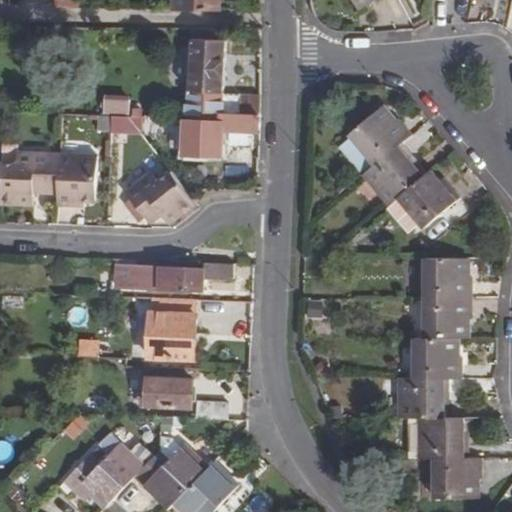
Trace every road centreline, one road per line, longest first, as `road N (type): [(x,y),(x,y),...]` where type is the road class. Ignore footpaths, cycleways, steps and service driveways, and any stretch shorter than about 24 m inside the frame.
road 1 (residential): [(349,511),(312,471),(284,420),(270,370),(275,215)]
road 2 (residential): [(0,239),(169,246),(217,215),(275,215)]
road 3 (residential): [(496,155),(501,66),(477,50),(411,63)]
road 4 (residential): [(275,215),(281,57)]
road 5 (residential): [(281,57),(411,63)]
road 6 (residential): [(411,63),(496,155)]
